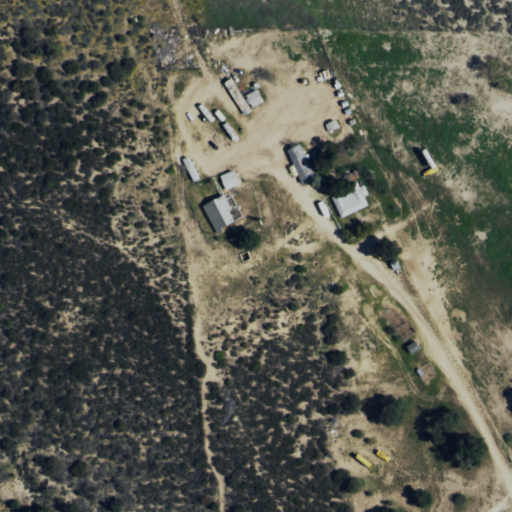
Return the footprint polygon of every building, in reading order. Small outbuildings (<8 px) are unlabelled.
[(265,102),(260,89),(248,94),(253,107),(265,102)] [(303,184),(317,179),(304,144),(290,150),(303,184)] [(227,190),(242,184),(237,170),(222,175),(227,190)] [(334,196),(342,217),(371,205),(367,196),(370,195),(366,183),(334,196)] [(205,205),(217,232),(238,223),(226,196),(205,205)]
